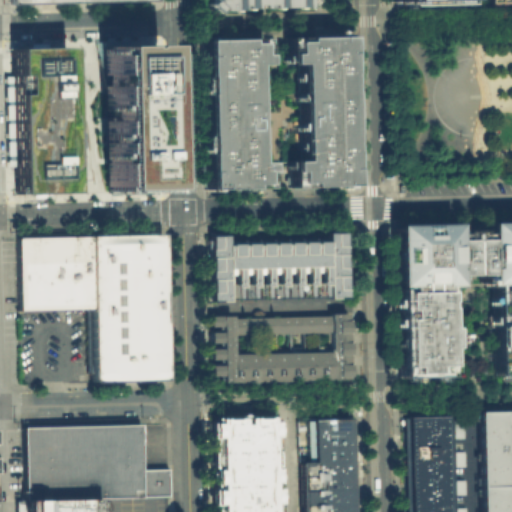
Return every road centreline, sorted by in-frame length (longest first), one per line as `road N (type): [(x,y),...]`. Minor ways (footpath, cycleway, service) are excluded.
road 1 (tertiary): [(371,208),(378,511)]
road 2 (tertiary): [(188,511),(180,213)]
road 3 (tertiary): [(180,213),(175,0)]
road 4 (tertiary): [(365,0),(371,208)]
road 5 (residential): [(371,208),(180,213)]
road 6 (residential): [(184,401),(0,405)]
road 7 (residential): [(0,217),(180,213)]
road 8 (residential): [(176,22),(0,27)]
road 9 (residential): [(511,203),(371,208)]
